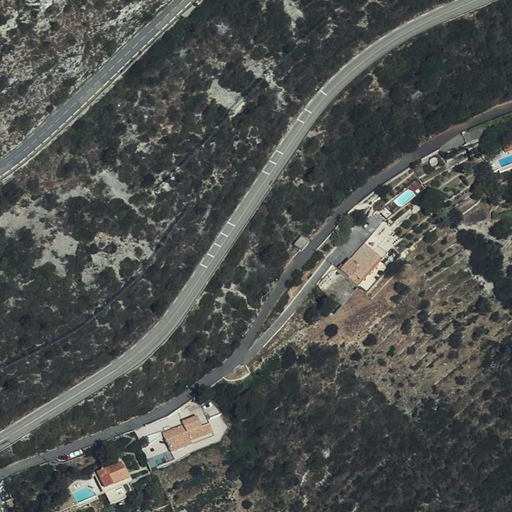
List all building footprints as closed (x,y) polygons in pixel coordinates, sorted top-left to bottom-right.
[(304,233),(312,238),(319,230),(311,224),(304,233)] [(394,257),(377,238),(350,263),(367,281),(394,257)] [(185,416),(180,408),(178,409),(168,415),(172,424),(185,416)] [(185,422),(184,426),(186,430),(190,442),(212,434),(205,414),(185,422)] [(184,426),(175,430),(164,434),(172,454),(191,446),(190,442),(186,430),(184,426)] [(190,442),(191,446),(214,438),(212,434),(190,442)] [(98,468),(99,471),(95,472),(96,475),(100,473),(111,503),(136,494),(123,459),(98,468)]
